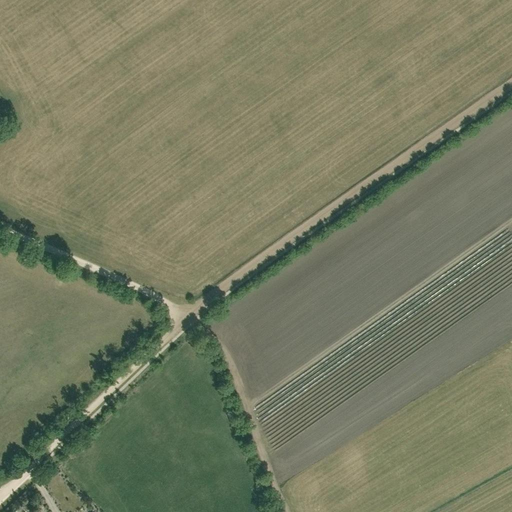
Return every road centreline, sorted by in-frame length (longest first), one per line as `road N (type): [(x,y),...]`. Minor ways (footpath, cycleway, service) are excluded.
road 1 (track): [(188,316),(511,83)]
road 2 (track): [(0,492),(188,316)]
road 3 (track): [(285,511),(229,361),(188,316)]
road 4 (track): [(188,316),(0,227)]
